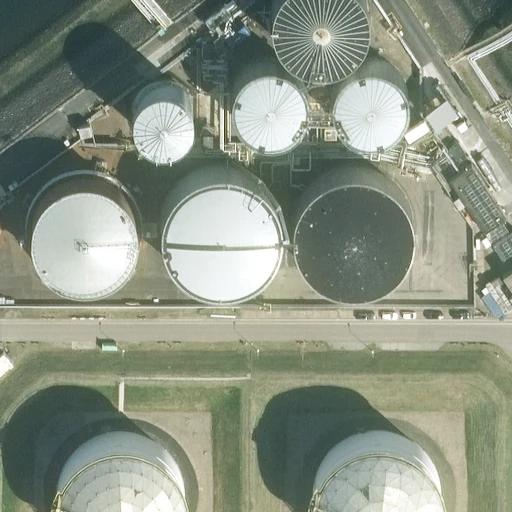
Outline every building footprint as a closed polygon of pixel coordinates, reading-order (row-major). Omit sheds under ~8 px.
[(370,9),(369,1),(368,0),(285,0),(285,3),(284,9),(285,18),(288,27),(292,33),(298,40),(304,45),(311,48),(317,50),(327,52),(337,50),(343,48),(350,45),(356,40),(363,33),(366,25),(369,18),(370,9)] [(303,89),(303,88),(302,79),(300,72),(296,65),(291,59),(285,55),(280,52),(273,50),(265,49),(259,49),(251,51),(244,54),(237,59),(232,65),(228,73),(226,80),(225,88),(226,96),(228,103),(232,110),(236,116),(242,120),(247,123),(254,126),(262,127),(269,127),(277,125),(285,121),(292,116),(297,109),(300,103),(302,96),(303,89)] [(401,92),(401,91),(401,84),(398,77),(395,70),(390,64),(383,59),(377,56),(369,54),(361,54),(355,55),(349,57),(343,60),(337,65),(333,70),(330,76),(327,84),(326,91),(327,99),(330,106),(333,112),(337,117),(341,121),(348,125),(354,127),(362,129),(368,129),(376,127),(382,124),(390,119),(394,113),(398,106),(401,99),(401,92)] [(148,220),(148,219),(147,212),(146,206),(142,193),(136,183),(127,174),(117,166),(106,161),(95,159),(83,158),(71,160),(60,164),(50,170),(42,178),(36,185),(30,196),(26,209),(25,220),(27,232),(31,245),(37,255),(46,265),(56,272),(67,277),(78,280),(89,280),(99,279),(112,275),(122,269),(130,262),(137,254),(143,243),(146,232),(148,220)] [(411,222),(411,220),(409,209),(406,198),(401,187),(394,178),(387,171),(375,164),(365,161),(359,159),(352,158),(345,158),(337,159),(326,162),(314,168),(306,175),(297,185),(291,195),(287,208),(286,219),(287,231),(290,243),(295,254),(303,264),(313,272),(323,277),(329,280),(336,282),(346,283),(360,282),(372,278),(382,273),(392,265),(400,255),(406,245),(409,233),(411,222)] [(276,219),(276,218),(275,206),(272,196),(266,185),(259,176),(249,168),(239,163),(229,160),(219,159),(210,159),(197,162),(185,168),(176,175),(169,183),(163,194),(159,205),(158,217),(159,230),(162,241),(168,251),(175,260),(184,267),(193,272),(203,276),(216,277),(227,277),(239,273),(248,268),(258,261),(265,252),(271,242),(275,231),(276,219)] [(449,177),(503,260),(511,254),(511,229),(509,232),(501,220),(507,216),(471,163),(449,177)] [(511,268),(487,286),(505,312),(511,307),(511,268)] [(4,351),(0,355),(0,376),(15,362),(4,351)] [(304,499),(308,511),(442,511),(446,504),(447,475),(440,454),(428,438),(403,421),(381,416),(353,419),(333,429),(315,448),(305,472),(304,499)] [(47,501),(50,511),(185,511),(189,505),(189,477),(182,456),(171,440),(145,422),(124,417),(96,420),(75,431),(58,449),(47,474),(47,501)]
